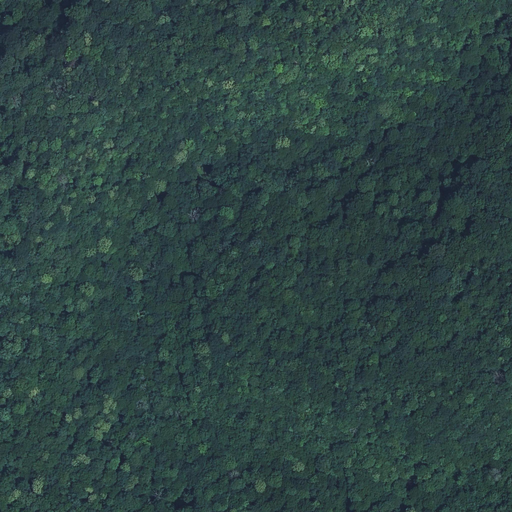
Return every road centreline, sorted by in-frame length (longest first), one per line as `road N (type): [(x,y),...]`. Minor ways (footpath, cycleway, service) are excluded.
road 1 (track): [(508,27),(483,68),(393,132),(339,148),(287,148),(236,165),(205,186),(167,254),(158,439)]
road 2 (track): [(511,465),(420,482),(298,477),(158,439)]
